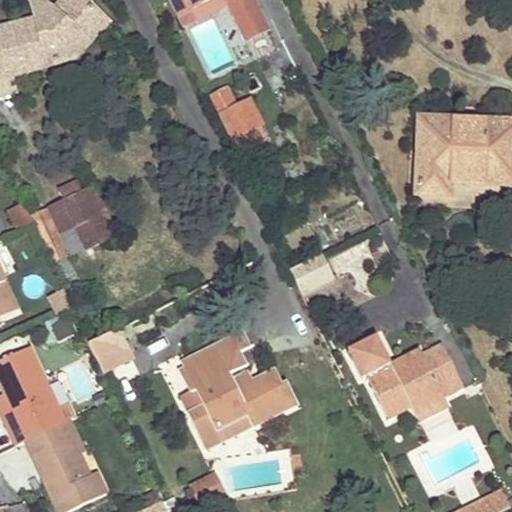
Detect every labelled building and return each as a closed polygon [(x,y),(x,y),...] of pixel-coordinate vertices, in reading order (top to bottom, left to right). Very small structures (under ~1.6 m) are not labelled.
[(33,23),(0,31),(0,80),(12,77),(73,60),(107,24),(108,23),(83,0),(62,0),(52,11),(46,18),(33,23)] [(39,0),(35,0),(28,4),(33,23),(46,18),(52,11),(39,0)] [(168,0),(178,19),(215,0),(225,0),(228,5),(246,41),(266,31),(250,0),(168,0)] [(225,0),(215,0),(178,19),(183,29),(228,5),(225,0)] [(107,24),(73,60),(86,72),(120,37),(107,24)] [(0,97),(17,93),(12,77),(0,80),(0,97)] [(227,90),(211,98),(222,118),(232,140),(234,140),(260,127),(261,127),(249,101),(235,108),(227,90)] [(465,123),(420,120),(417,194),(448,195),(449,182),(511,185),(511,124),(478,123),(478,130),(465,129),(465,123)] [(240,153),(266,140),(260,127),(234,140),(240,153)] [(75,182),(57,191),(62,201),(80,193),(75,182)] [(115,236),(92,187),(80,193),(62,201),(85,250),(115,236)] [(28,218),(20,201),(7,207),(15,224),(28,218)] [(62,201),(48,208),(71,256),(85,250),(62,201)] [(44,210),(30,216),(53,263),(66,257),(44,210)] [(319,251),(289,266),(301,289),(330,275),(319,251)] [(66,257),(53,263),(62,284),(75,278),(66,257)] [(0,279),(0,316),(15,310),(0,279)] [(47,298),(55,316),(69,309),(60,292),(47,298)] [(132,358),(117,328),(87,343),(101,374),(132,358)] [(240,333),(182,363),(188,377),(178,382),(185,396),(196,391),(204,407),(188,415),(202,443),(219,434),(216,428),(247,413),(253,426),(293,405),(282,383),(278,386),(270,370),(249,381),(235,388),(230,378),(227,373),(241,366),(234,353),(247,346),(240,333)] [(374,339),(346,353),(361,382),(366,380),(387,422),(411,410),(414,416),(443,402),(442,400),(462,390),(452,371),(432,381),(419,356),(417,353),(388,367),(374,339)] [(440,346),(419,356),(432,381),(452,371),(440,346)] [(13,445),(22,441),(38,475),(44,472),(49,480),(42,483),(55,511),(64,511),(103,494),(93,472),(85,476),(74,452),(68,454),(55,426),(62,423),(26,348),(0,360),(0,395),(0,396),(9,414),(0,418),(13,445)] [(249,381),(244,371),(230,378),(235,388),(249,381)] [(0,396),(0,417),(0,418),(9,414),(0,396)] [(443,402),(414,416),(418,425),(447,410),(443,402)] [(219,434),(202,443),(206,450),(253,426),(247,413),(216,428),(219,434)] [(448,414),(420,426),(424,436),(452,424),(448,414)] [(81,448),(67,420),(62,423),(55,426),(68,454),(74,452),(81,448)] [(44,472),(38,475),(42,483),(49,480),(44,472)] [(185,486),(195,511),(224,500),(214,474),(185,486)] [(500,490),(454,511),(503,511),(509,509),(504,500),(500,490)] [(165,511),(160,500),(135,511),(165,511)]
